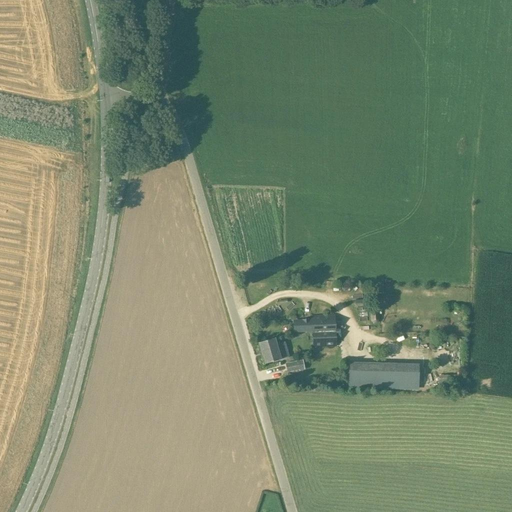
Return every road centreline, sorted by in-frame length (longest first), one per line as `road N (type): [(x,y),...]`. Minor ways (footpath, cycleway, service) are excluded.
road 1 (unclassified): [(155,96),(175,120),(291,511)]
road 2 (tertiary): [(21,511),(54,433),(93,282),(107,101)]
